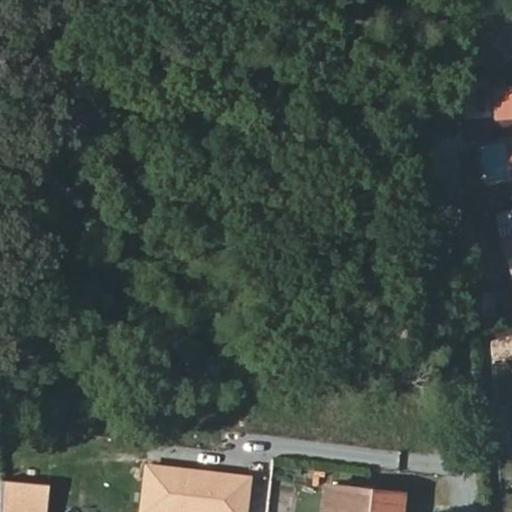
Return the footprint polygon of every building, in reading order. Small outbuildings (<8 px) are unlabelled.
[(511,115),(511,84),(491,87),(494,117),(511,115)] [(511,150),(504,152),(502,140),(476,145),(483,183),(511,177),(511,150)] [(511,210),(496,216),(501,235),(511,232),(511,210)] [(511,236),(501,240),(511,281),(511,236)] [(246,479),(247,471),(211,467),(210,475),(246,479)] [(244,498),(246,479),(210,475),(207,493),(244,498)] [(0,511),(50,511),(51,511),(53,483),(0,478),(0,511)] [(213,511),(219,500),(203,492),(204,490),(186,482),(176,505),(191,511),(213,511)] [(399,511),(402,492),(324,484),(321,511),(399,511)]
